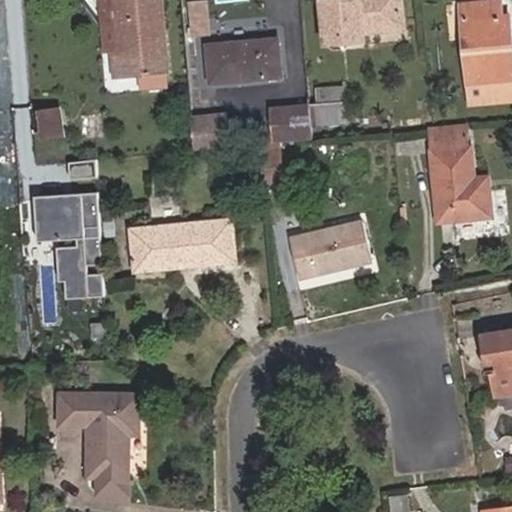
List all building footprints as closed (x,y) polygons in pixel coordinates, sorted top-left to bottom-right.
[(90,0),(91,6),(102,6),(106,68),(97,70),(100,90),(155,85),(147,0),(137,0),(135,0),(90,0)] [(334,19),(321,20),(324,55),(401,48),(397,3),(333,9),(334,19)] [(102,6),(91,6),(82,7),(88,71),(97,70),(106,68),(102,6)] [(455,16),(466,113),(486,111),(484,94),(484,91),(511,88),(505,31),(504,26),(499,27),(496,27),(495,20),(494,12),(455,16)] [(275,58),(197,64),(200,98),(277,92),(275,58)] [(486,111),(511,108),(511,97),(511,91),(511,88),(484,91),(484,94),(486,111)] [(342,109),(317,111),(319,142),(345,140),(342,109)] [(270,119),(273,153),(309,149),(305,114),(270,119)] [(57,123),(38,126),(41,151),(60,149),(57,123)] [(38,126),(15,130),(18,155),(41,151),(38,126)] [(223,157),(220,126),(201,128),(204,159),(221,157),(223,157)] [(204,159),(201,128),(186,129),(189,161),(204,159)] [(462,134),(428,138),(434,232),(486,227),(484,197),(466,198),(462,134)] [(254,163),(271,161),(271,155),(253,157),(254,163)] [(71,174),(97,173),(97,159),(71,159),(71,174)] [(275,192),(271,161),(254,163),(257,194),(275,192)] [(98,189),(31,193),(34,238),(57,237),(61,296),(105,294),(98,189)] [(282,251),(292,289),(365,269),(355,231),(282,251)] [(129,243),(133,284),(233,274),(229,232),(129,243)] [(511,339),(483,345),(494,405),(511,401),(511,339)] [(143,406),(62,406),(62,441),(95,441),(95,508),(130,508),(130,443),(143,443),(143,406)] [(408,511),(407,502),(387,506),(387,511),(408,511)]
